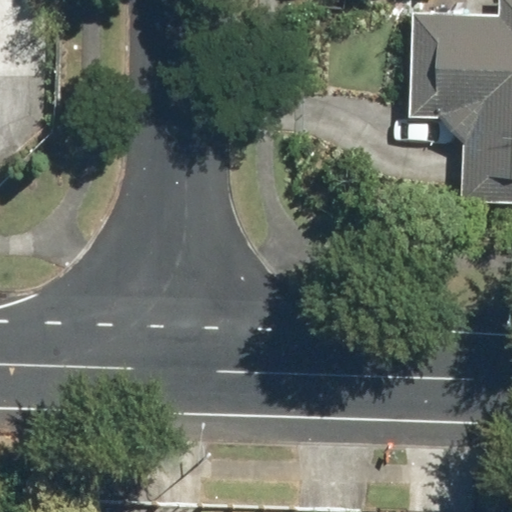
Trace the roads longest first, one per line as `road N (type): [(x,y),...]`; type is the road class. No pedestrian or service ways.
road 1 (residential): [(178,0),(165,368)]
road 2 (unclassified): [(165,368),(511,380)]
road 3 (unclassified): [(0,362),(165,368)]
